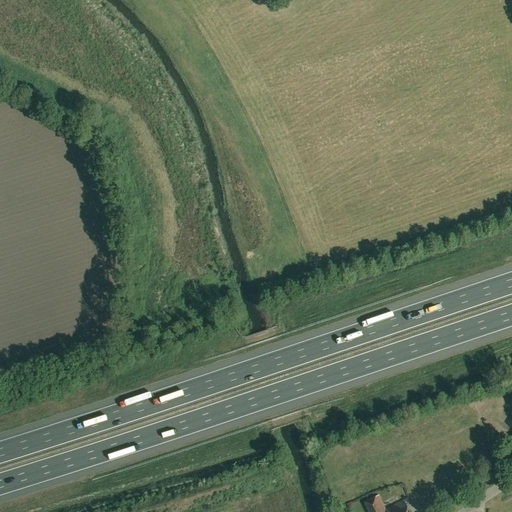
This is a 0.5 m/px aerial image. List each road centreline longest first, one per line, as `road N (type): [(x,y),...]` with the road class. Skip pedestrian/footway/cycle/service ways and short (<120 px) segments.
road 1 (motorway): [(511,282),(0,452)]
road 2 (motorway): [(0,484),(511,315)]
